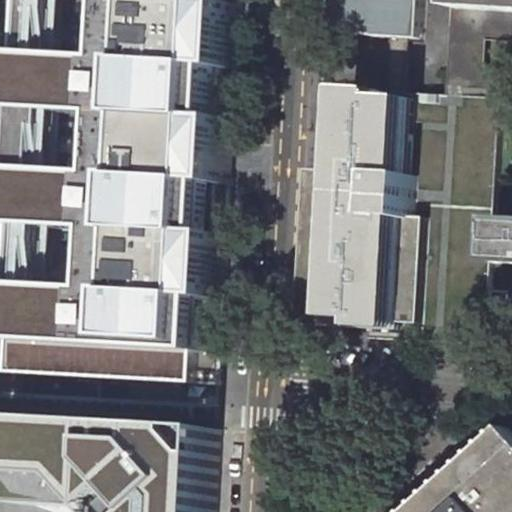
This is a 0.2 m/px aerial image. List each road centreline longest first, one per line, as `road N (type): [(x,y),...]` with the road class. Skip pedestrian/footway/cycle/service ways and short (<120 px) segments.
road 1 (residential): [(294,0),(272,376)]
road 2 (unclassified): [(272,376),(511,394)]
road 3 (residential): [(272,376),(265,511)]
